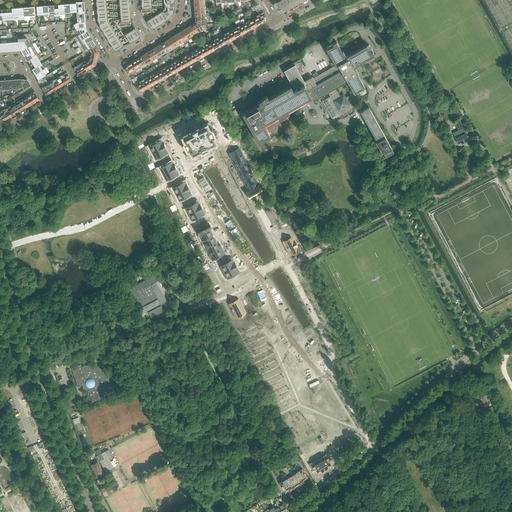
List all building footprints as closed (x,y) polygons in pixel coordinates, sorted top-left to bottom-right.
[(206,10),(205,1),(206,0),(211,0),(212,0),(215,0),(214,0),(193,0),(193,1),(194,2),(194,4),(194,6),(195,6),(195,9),(198,9),(198,10),(201,10),(201,11),(206,10)] [(248,3),(246,0),(239,0),(240,6),(241,6),(241,1),(244,1),(245,5),(247,9),(249,8),(248,4),(248,3)] [(291,7),(287,0),(281,0),(277,2),(274,3),(277,9),(278,10),(279,11),(281,12),(282,11),(282,12),(291,7)] [(174,2),(164,3),(165,9),(173,13),(175,6),(174,2)] [(165,9),(159,12),(165,21),(168,19),(173,13),(165,9)] [(206,13),(206,10),(201,11),(201,10),(198,10),(198,9),(195,9),(195,14),(195,16),(196,17),(209,16),(209,13),(206,13)] [(159,12),(156,15),(162,24),(165,21),(159,12)] [(267,18),(264,12),(258,15),(263,23),(266,21),(267,18)] [(156,15),(153,17),(158,25),(162,24),(156,15)] [(263,23),(258,15),(253,18),(257,26),(263,23)] [(206,16),(209,16),(196,17),(195,18),(195,19),(196,20),(196,22),(202,22),(202,24),(208,24),(207,24),(206,16)] [(153,17),(150,19),(155,28),(158,25),(153,17)] [(97,19),(97,20),(99,23),(100,28),(109,22),(108,20),(108,18),(97,19)] [(252,29),(247,21),(245,18),(240,21),(241,21),(246,32),(252,29)] [(257,26),(253,18),(247,21),(252,29),(257,26)] [(150,19),(146,21),(151,29),(152,29),(155,28),(150,19)] [(73,30),(85,25),(84,21),(78,22),(77,23),(76,23),(75,23),(75,24),(74,24),(74,25),(73,25),(73,26),(73,27),(73,28),(73,29),(73,30)] [(246,32),(241,21),(239,23),(240,25),(237,27),(241,35),(246,32)] [(109,22),(100,28),(102,31),(111,26),(109,22)] [(199,33),(208,27),(208,24),(202,24),(202,22),(196,22),(191,26),(193,29),(196,28),(199,33)] [(78,35),(86,30),(86,29),(85,28),(85,26),(85,25),(73,30),(73,31),(74,32),(74,33),(75,33),(76,33),(76,34),(77,34),(78,35)] [(111,26),(102,31),(104,35),(113,29),(111,26)] [(199,33),(196,28),(193,29),(191,26),(189,27),(189,26),(187,27),(187,28),(191,36),(192,37),(199,33)] [(241,35),(237,27),(232,30),(236,38),(241,35)] [(135,28),(131,30),(137,39),(140,36),(135,28)] [(184,41),(191,36),(187,28),(186,28),(184,29),(184,30),(179,32),(184,41)] [(113,29),(104,35),(107,38),(115,32),(113,29)] [(81,40),(89,35),(86,30),(78,35),(76,36),(79,41),(81,40)] [(131,30),(128,32),(133,41),(137,39),(131,30)] [(236,38),(232,30),(226,33),(231,41),(236,38)] [(115,32),(107,38),(108,41),(117,36),(115,32)] [(128,32),(124,34),(130,43),(133,41),(128,32)] [(184,41),(179,32),(177,34),(176,35),(175,35),(174,36),(173,36),(179,44),(184,41)] [(231,41),(226,33),(221,36),(225,44),(231,41)] [(21,49),(28,34),(27,34),(26,34),(25,34),(24,34),(24,35),(23,35),(23,36),(22,37),(22,38),(18,38),(19,49),(21,49)] [(33,43),(30,39),(30,38),(30,37),(30,36),(29,35),(29,34),(28,34),(21,49),(22,50),(30,45),(31,45),(32,44),(33,43)] [(83,44),(92,39),(89,35),(81,40),(79,41),(81,46),(83,44)] [(117,36),(108,41),(111,44),(119,39),(117,36)] [(179,44),(173,36),(173,37),(173,36),(171,37),(171,38),(167,40),(172,48),(174,52),(175,54),(177,53),(176,51),(177,50),(174,47),(179,44)] [(225,44),(221,36),(216,39),(220,47),(225,44)] [(220,47),(216,39),(214,37),(212,38),(213,40),(210,42),(215,50),(220,47)] [(88,50),(95,45),(95,44),(94,44),(95,44),(92,39),(83,44),(81,46),(84,50),(87,49),(88,49),(88,50)] [(119,39),(111,44),(112,48),(121,42),(119,39)] [(170,54),(168,51),(172,48),(167,40),(163,43),(162,43),(161,44),(160,44),(165,52),(167,55),(169,58),(175,54),(174,52),(170,54)] [(121,42),(112,48),(113,50),(116,51),(123,46),(121,42)] [(215,50),(210,42),(205,45),(209,53),(215,50)] [(347,56),(346,57),(342,51),(339,47),(336,42),(332,44),(333,45),(327,49),(326,49),(326,50),(328,53),(328,54),(331,58),(331,59),(333,62),(330,63),(331,65),(332,67),(329,69),(325,71),(322,73),(321,73),(318,75),(317,72),(316,72),(312,74),(314,77),(313,78),(312,77),(304,81),(294,65),(301,61),(302,61),(300,59),(286,67),(287,69),(284,71),(294,90),(293,90),(290,86),(268,98),(266,95),(265,96),(258,102),(259,104),(241,114),(256,139),(259,144),(270,136),(264,125),(278,116),(280,120),(280,119),(289,112),(288,111),(289,110),(300,104),(302,107),(313,101),(317,99),(320,97),(327,93),(330,97),(322,101),(332,118),(351,107),(353,106),(356,96),(356,94),(360,92),(362,91),(361,89),(365,87),(358,75),(359,74),(355,68),(361,64),(365,62),(365,61),(374,55),(372,51),(371,52),(370,52),(367,46),(367,45),(366,45),(363,47),(362,47),(358,50),(352,53),(352,54),(347,56)] [(25,55),(33,50),(35,48),(32,44),(31,45),(30,45),(22,50),(25,55)] [(165,52),(160,44),(160,45),(158,45),(158,46),(154,49),(159,57),(165,52)] [(97,58),(99,51),(97,48),(95,45),(88,50),(90,53),(89,56),(97,58)] [(209,53),(205,45),(199,48),(204,56),(209,53)] [(28,60),(36,55),(36,54),(38,53),(35,48),(33,50),(25,55),(28,60)] [(204,56),(199,48),(194,51),(199,59),(204,56)] [(159,57),(154,49),(150,51),(149,51),(148,52),(147,52),(152,60),(159,57)] [(199,59),(194,51),(191,53),(190,51),(188,52),(193,62),(199,59)] [(152,60),(147,52),(147,53),(146,53),(145,54),(141,57),(145,64),(146,65),(152,60)] [(193,62),(188,52),(187,52),(186,52),(188,55),(184,57),(188,65),(193,62)] [(30,64),(39,59),(38,59),(41,58),(38,53),(36,54),(36,55),(28,60),(30,64)] [(95,65),(97,58),(89,56),(88,60),(86,62),(90,68),(95,65)] [(145,64),(141,57),(141,56),(136,59),(141,67),(145,64)] [(188,65),(184,57),(178,60),(183,68),(188,65)] [(33,69),(41,64),(39,59),(30,64),(33,69)] [(141,67),(136,59),(130,63),(135,70),(141,67)] [(183,68),(178,60),(173,63),(178,71),(183,68)] [(90,68),(86,62),(85,61),(82,63),(86,70),(90,68)] [(36,74),(44,69),(44,68),(46,67),(43,62),(41,64),(33,69),(36,73),(36,74)] [(86,70),(82,63),(79,64),(78,65),(83,73),(86,70)] [(132,72),(135,70),(130,63),(126,65),(125,69),(131,79),(135,77),(134,77),(133,76),(133,74),(132,72)] [(178,71),(173,63),(168,66),(173,74),(178,71)] [(72,79),(63,65),(61,66),(62,66),(63,69),(62,70),(62,71),(68,81),(72,79)] [(83,73),(78,65),(76,67),(75,65),(73,66),(78,75),(83,73)] [(173,74),(168,66),(163,69),(167,76),(173,74)] [(39,78),(47,73),(44,69),(36,74),(39,78)] [(167,76),(163,69),(157,72),(162,80),(167,76)] [(68,81),(62,71),(58,74),(59,75),(60,76),(65,84),(68,81)] [(162,80),(157,72),(152,75),(156,83),(162,80)] [(65,84),(60,76),(59,75),(57,76),(58,78),(56,79),(61,86),(65,84)] [(156,83),(152,75),(147,78),(151,86),(156,83)] [(146,88),(142,81),(138,83),(136,79),(138,78),(137,77),(135,78),(135,77),(131,79),(138,90),(141,91),(146,88)] [(151,86),(147,78),(142,81),(146,88),(151,86)] [(30,84),(27,79),(24,80),(24,79),(18,79),(19,87),(22,87),(22,88),(23,88),(30,84)] [(49,93),(44,84),(40,79),(37,81),(46,95),(49,93)] [(57,88),(52,81),(52,80),(51,80),(51,79),(49,80),(47,81),(48,82),(53,91),(57,88)] [(61,86),(56,79),(54,80),(52,81),(57,88),(61,86)] [(53,91),(48,82),(44,84),(49,93),(53,91)] [(39,99),(34,91),(32,93),(32,92),(28,95),(27,94),(25,95),(31,104),(39,99)] [(31,104),(25,95),(25,94),(22,97),(23,98),(27,106),(30,105),(31,104)] [(27,106),(23,98),(21,100),(20,99),(18,101),(23,109),(27,106)] [(23,109),(18,101),(17,99),(14,101),(15,103),(19,111),(23,109)] [(19,111),(15,103),(13,104),(12,104),(11,105),(16,113),(19,111)] [(16,113),(11,105),(9,106),(8,106),(7,107),(12,115),(16,113)] [(12,115),(7,107),(4,108),(4,107),(2,109),(8,118),(12,115)] [(385,156),(388,155),(390,157),(394,154),(393,152),(368,107),(360,111),(377,141),(375,142),(382,153),(383,152),(385,156)] [(459,144),(465,141),(469,139),(459,120),(454,122),(458,130),(460,129),(461,131),(461,133),(454,136),(459,144)] [(184,139),(182,140),(185,144),(184,144),(188,150),(189,149),(192,155),(201,151),(202,152),(208,149),(207,148),(216,143),(213,137),(214,137),(214,136),(211,131),(209,126),(207,127),(206,126),(198,130),(197,129),(192,132),(191,132),(192,133),(183,138),(184,139)] [(159,141),(149,146),(152,152),(163,147),(159,141)] [(163,147),(152,152),(156,159),(166,153),(163,147)] [(239,151),(231,155),(238,167),(245,163),(239,151)] [(170,162),(160,168),(163,174),(173,168),(170,162)] [(245,163),(238,167),(244,178),(251,174),(245,163)] [(173,168),(163,174),(166,180),(176,175),(173,168)] [(251,174),(244,178),(249,189),(245,192),(246,192),(247,191),(258,185),(259,185),(259,184),(257,185),(251,174)] [(183,182),(173,188),(176,194),(186,188),(183,182)] [(258,185),(247,191),(251,197),(249,198),(249,199),(263,191),(262,192),(258,185)] [(186,188),(176,194),(179,200),(189,195),(186,188)] [(196,202),(186,208),(189,214),(199,208),(196,202)] [(199,208),(189,214),(192,220),(203,214),(199,208)] [(207,222),(197,227),(201,233),(199,234),(210,228),(207,222)] [(210,228),(199,234),(202,241),(212,236),(209,229),(211,229),(210,228)] [(212,236),(202,241),(206,247),(215,242),(212,236)] [(291,238),(284,241),(285,242),(288,249),(287,249),(289,253),(289,254),(290,253),(291,253),(291,254),(297,251),(295,247),(297,246),(294,242),(293,242),(291,238)] [(215,242),(206,247),(209,253),(220,248),(220,247),(219,248),(215,242)] [(220,248),(209,253),(209,254),(211,253),(214,259),(224,254),(220,248)] [(231,260),(221,265),(224,271),(234,266),(231,260)] [(234,266),(224,271),(227,278),(237,272),(234,266)] [(151,318),(168,309),(166,304),(167,304),(166,304),(155,283),(161,280),(158,274),(156,275),(155,275),(156,275),(136,286),(133,280),(131,281),(131,280),(126,283),(127,283),(139,305),(135,306),(140,316),(140,315),(160,304),(161,307),(149,313),(151,318)] [(238,300),(230,304),(232,307),(231,308),(233,312),(234,312),(235,312),(237,315),(238,317),(243,314),(242,313),(244,312),(238,300)] [(71,368),(78,386),(80,385),(80,386),(81,387),(82,387),(83,387),(83,388),(84,389),(85,390),(86,390),(87,391),(88,391),(87,400),(88,400),(88,401),(89,401),(91,401),(92,401),(93,401),(95,400),(97,399),(98,399),(99,399),(100,398),(101,397),(102,396),(103,395),(104,393),(105,394),(106,393),(106,391),(107,390),(108,389),(108,387),(107,387),(108,384),(109,384),(109,383),(109,382),(109,380),(108,379),(108,378),(107,378),(106,376),(106,374),(105,373),(104,372),(104,371),(103,371),(102,370),(101,369),(99,368),(99,367),(98,367),(97,366),(95,366),(94,365),(93,365),(92,365),(90,365),(88,365),(87,365),(85,366),(84,366),(82,367),(81,364),(71,368)] [(478,401),(479,403),(480,403),(482,406),(488,403),(484,394),(477,397),(479,400),(478,401)] [(98,456),(96,457),(98,461),(100,461),(101,463),(105,471),(113,467),(109,459),(112,457),(108,450),(101,453),(101,454),(98,456)] [(295,451),(291,453),(296,462),(300,460),(295,451)] [(325,454),(318,458),(325,469),(326,470),(328,469),(328,468),(328,467),(328,466),(331,465),(329,461),(330,461),(329,460),(328,458),(330,457),(327,453),(325,454)] [(311,462),(309,464),(311,468),(313,467),(314,469),(315,470),(315,469),(317,473),(320,471),(321,472),(321,471),(322,472),(324,471),(324,470),(325,469),(318,458),(311,462)] [(91,465),(92,466),(97,476),(103,472),(98,462),(91,465)] [(296,472),(302,483),(303,482),(304,483),(305,482),(305,481),(305,480),(307,478),(302,469),(296,472)] [(291,476),(297,486),(299,484),(300,485),(301,484),(301,483),(302,483),(296,472),(296,473),(291,476)] [(286,479),(292,489),(292,488),(294,489),(294,488),(295,487),(297,486),(291,476),(286,479)] [(279,482),(285,492),(288,490),(288,491),(289,491),(290,491),(291,490),(291,489),(292,489),(286,479),(279,482)] [(111,495),(110,493),(106,486),(101,489),(105,498),(111,495)] [(283,503),(281,505),(277,500),(276,501),(282,511),(284,511),(288,510),(283,503)]
